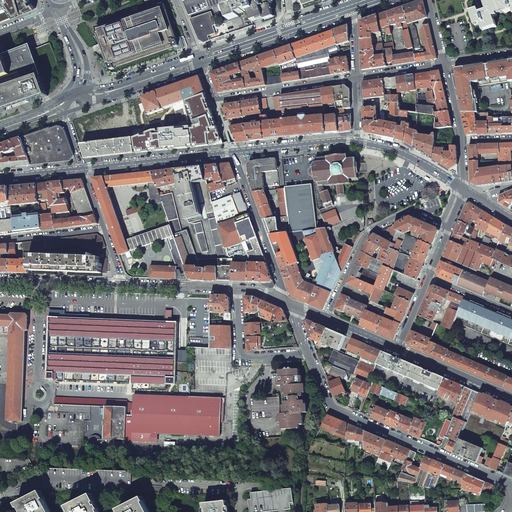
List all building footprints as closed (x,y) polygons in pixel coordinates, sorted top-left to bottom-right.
[(30,0),(0,0),(0,22),(16,16),(36,8),(30,0)] [(182,0),(188,15),(226,2),(225,0),(248,0),(249,1),(250,1),(252,0),(182,0)] [(225,0),(226,2),(227,6),(224,8),(228,20),(238,16),(237,13),(247,9),(248,11),(254,9),(252,4),(251,4),(250,1),(249,1),(248,0),(225,0)] [(248,11),(252,22),(264,17),(265,19),(274,16),(269,4),(273,3),(271,0),(252,0),(250,1),(251,4),(252,4),(254,9),(248,11)] [(407,22),(407,24),(427,18),(426,11),(423,0),(421,1),(403,7),(407,22)] [(441,0),(442,1),(438,3),(442,17),(464,9),(462,3),(464,2),(466,8),(490,0),(441,0)] [(478,9),(470,12),(475,26),(481,24),(483,31),(497,27),(494,17),(497,16),(497,14),(504,11),(505,13),(511,10),(511,0),(509,1),(509,0),(493,0),(484,3),(487,11),(479,13),(478,9)] [(114,64),(115,67),(168,49),(173,48),(172,44),(173,44),(175,48),(179,46),(177,40),(174,41),(174,40),(177,39),(168,11),(164,12),(164,11),(166,10),(164,4),(160,5),(161,9),(160,10),(159,6),(101,26),(103,30),(101,30),(100,26),(96,27),(98,34),(100,33),(100,34),(97,35),(106,63),(110,62),(110,63),(108,64),(110,70),(114,68),(113,64),(114,64)] [(390,26),(403,23),(407,22),(403,7),(392,11),(387,12),(390,26)] [(211,12),(190,19),(190,20),(199,40),(204,42),(210,40),(209,36),(208,35),(209,34),(213,32),(212,27),(212,26),(213,26),(216,25),(215,23),(211,12)] [(378,16),(380,29),(387,28),(388,35),(392,34),(390,26),(387,12),(386,13),(378,16)] [(361,49),(361,53),(373,51),(373,39),(373,34),(381,33),(380,29),(378,16),(369,19),(360,22),(361,49)] [(413,25),(408,27),(408,29),(413,48),(414,53),(414,54),(415,55),(425,53),(424,49),(421,49),(416,27),(413,25)] [(428,53),(425,53),(426,61),(437,59),(433,42),(429,25),(423,26),(421,29),(424,39),(426,48),(428,53)] [(338,45),(348,42),(349,42),(348,26),(333,31),(338,45)] [(413,48),(408,29),(405,30),(402,31),(406,48),(408,49),(413,48)] [(292,45),(296,59),(338,45),(333,31),(313,38),(303,42),(292,45)] [(374,44),(374,51),(375,50),(384,49),(383,45),(383,44),(382,40),(379,41),(380,44),(374,44)] [(0,56),(0,111),(4,109),(18,105),(29,101),(46,94),(39,75),(38,70),(58,63),(51,43),(30,50),(28,46),(2,55),(0,56)] [(279,63),(280,65),(297,60),(296,59),(292,45),(285,48),(275,51),(279,63)] [(298,62),(299,71),(331,67),(330,61),(329,56),(340,52),(339,49),(338,45),(296,59),(297,60),(298,62)] [(414,53),(393,56),(392,49),(384,50),(384,53),(385,56),(385,58),(386,63),(393,62),(393,66),(395,65),(416,62),(415,55),(414,54),(414,53)] [(362,70),(386,66),(386,63),(385,58),(385,56),(374,57),(374,53),(375,53),(375,50),(374,51),(373,51),(361,53),(362,61),(362,70)] [(258,57),(262,69),(279,63),(275,51),(258,57)] [(415,55),(416,62),(421,61),(426,61),(425,53),(415,55)] [(249,60),(239,64),(243,72),(244,78),(245,80),(246,89),(256,87),(266,86),(265,78),(264,73),(262,69),(258,57),(249,60)] [(331,67),(332,75),(350,72),(348,58),(340,59),(340,58),(336,59),(336,60),(330,61),(331,67)] [(457,92),(462,113),(475,113),(478,113),(478,108),(482,108),(478,86),(510,82),(511,81),(511,59),(459,68),(456,69),(453,73),(457,92)] [(245,80),(244,78),(243,72),(239,64),(211,73),(218,93),(246,89),(245,80)] [(331,67),(299,71),(299,73),(301,80),(332,75),(331,67)] [(435,80),(435,83),(442,82),(440,71),(434,72),(431,72),(432,81),(435,80)] [(282,75),(283,83),(286,82),(297,81),(301,80),(299,73),(291,74),(291,73),(284,74),(284,72),(281,72),(282,75)] [(414,75),(416,89),(417,89),(431,88),(433,88),(432,83),(432,81),(431,72),(424,73),(414,75)] [(265,78),(266,86),(283,83),(282,75),(265,78)] [(398,88),(399,93),(405,92),(405,93),(409,92),(409,91),(416,90),(416,89),(414,75),(406,76),(397,77),(398,88)] [(164,109),(178,104),(205,94),(200,77),(171,87),(142,97),(148,115),(164,110),(164,109)] [(383,79),(384,89),(392,88),(392,89),(395,88),(395,89),(398,88),(397,77),(394,78),(383,79)] [(362,83),(363,99),(369,99),(383,97),(385,97),(385,96),(384,89),(383,79),(374,81),(362,83)] [(433,88),(433,89),(436,89),(439,102),(447,101),(446,98),(442,82),(435,83),(432,83),(433,88)] [(343,101),(344,109),(351,108),(350,99),(350,89),(345,85),(334,87),(335,102),(343,101)] [(322,89),(323,105),(335,103),(335,102),(334,87),(328,88),(322,89)] [(311,91),(301,93),(293,94),(280,96),(284,120),(284,121),(302,119),(301,117),(307,117),(307,118),(325,116),(323,105),(322,89),(311,91)] [(205,94),(178,104),(186,126),(133,132),(133,138),(135,152),(217,145),(218,144),(219,144),(221,142),(221,141),(221,140),(221,139),(221,138),(205,94)] [(417,103),(417,105),(434,107),(434,105),(434,104),(428,105),(427,94),(418,95),(416,95),(416,97),(417,103)] [(274,97),(277,121),(284,120),(280,96),(274,97)] [(261,113),(262,117),(267,116),(268,116),(266,98),(259,99),(261,113)] [(241,102),(243,116),(261,113),(259,99),(250,101),(241,102)] [(399,103),(400,111),(409,112),(417,113),(417,105),(402,104),(402,101),(401,101),(400,99),(399,99),(399,103)] [(335,103),(336,110),(342,109),(344,109),(343,101),(335,102),(335,103)] [(437,104),(438,112),(439,112),(449,111),(448,109),(447,101),(439,102),(434,103),(434,104),(434,105),(437,104)] [(222,105),(228,120),(243,117),(243,116),(241,102),(222,105)] [(323,105),(325,116),(337,115),(336,110),(335,103),(323,105)] [(391,103),(391,116),(399,117),(400,111),(399,103),(391,103)] [(417,105),(417,113),(419,113),(435,115),(434,107),(417,105)] [(370,108),(363,108),(364,127),(364,129),(365,131),(367,133),(368,133),(369,134),(377,135),(396,139),(398,127),(398,125),(379,121),(377,123),(375,121),(377,119),(377,107),(370,108)] [(435,124),(435,128),(452,127),(452,123),(449,111),(439,112),(441,123),(435,124)] [(476,122),(475,113),(462,113),(465,125),(467,135),(477,135),(476,122)] [(488,113),(480,113),(480,118),(485,118),(485,122),(488,122),(488,118),(488,117),(488,113)] [(325,116),(327,133),(333,133),(339,132),(337,117),(337,115),(325,116)] [(337,117),(339,132),(345,131),(352,131),(351,115),(343,116),(337,117)] [(263,123),(264,140),(275,139),(286,137),(284,121),(284,120),(277,121),(266,122),(265,121),(267,119),(267,116),(262,117),(263,123)] [(312,135),(327,133),(325,116),(307,118),(307,117),(301,117),(302,119),(284,121),(286,137),(299,136),(312,135)] [(493,117),(488,117),(488,118),(488,122),(488,125),(488,134),(503,134),(502,127),(502,124),(493,125),(493,117)] [(511,117),(493,117),(493,125),(502,124),(502,127),(511,126),(511,117)] [(254,124),(245,125),(251,141),(258,141),(264,140),(263,123),(259,124),(259,122),(254,123),(254,124)] [(396,139),(402,141),(405,142),(407,124),(408,123),(403,122),(403,127),(398,127),(396,139)] [(485,122),(476,122),(477,135),(483,134),(488,134),(488,125),(488,122),(485,122)] [(407,124),(405,142),(406,143),(414,148),(416,131),(410,129),(410,126),(409,125),(407,124)] [(230,127),(236,143),(243,142),(251,141),(245,125),(230,127)] [(50,128),(22,138),(27,153),(27,155),(28,157),(31,165),(53,163),(71,161),(74,156),(66,131),(65,130),(64,128),(62,128),(62,126),(58,126),(58,127),(50,129),(50,128)] [(423,154),(433,159),(434,148),(436,141),(435,134),(434,134),(433,135),(432,137),(425,136),(424,136),(419,135),(419,134),(419,133),(418,133),(418,132),(417,132),(417,131),(416,131),(414,148),(423,154)] [(8,143),(0,145),(0,159),(4,160),(4,157),(3,154),(6,153),(7,153),(8,154),(13,152),(13,151),(13,150),(16,149),(19,157),(19,158),(28,157),(27,155),(27,153),(22,138),(8,143)] [(106,156),(135,152),(133,138),(82,144),(85,154),(86,154),(87,156),(89,158),(106,156)] [(488,144),(477,145),(477,146),(478,154),(499,152),(499,149),(499,144),(488,144)] [(445,156),(443,165),(447,168),(450,170),(458,165),(457,156),(456,146),(451,146),(446,146),(445,149),(445,153),(445,156)] [(477,146),(469,146),(470,161),(478,161),(478,154),(477,146)] [(434,148),(433,159),(438,162),(443,165),(445,156),(445,153),(445,149),(441,149),(438,148),(434,148)] [(499,152),(500,161),(500,162),(511,161),(510,155),(510,151),(509,148),(499,149),(499,152)] [(319,158),(315,159),(315,163),(314,165),(315,167),(314,167),(314,169),(313,169),(311,172),(311,175),(314,178),(315,177),(315,179),(316,179),(316,182),(319,183),(319,187),(323,186),(335,185),(337,185),(339,196),(345,195),(344,185),(351,184),(350,180),(358,179),(358,175),(360,175),(360,173),(359,164),(358,162),(357,162),(356,159),(348,159),(347,155),(327,157),(327,158),(319,158)] [(0,159),(0,168),(17,167),(31,165),(28,157),(19,158),(19,157),(8,159),(7,157),(4,157),(4,160),(0,159)] [(266,191),(264,173),(278,171),(276,160),(273,160),(273,159),(255,161),(255,162),(253,162),(252,162),(250,163),(249,163),(249,165),(248,166),(248,167),(249,170),(250,177),(249,177),(254,192),(258,192),(265,191),(266,191)] [(478,161),(470,161),(471,183),(479,186),(495,184),(502,183),(500,166),(495,167),(494,166),(493,166),(493,168),(481,169),(481,168),(479,168),(478,161)] [(236,179),(230,164),(224,164),(218,165),(224,183),(236,179)] [(203,167),(210,193),(226,188),(224,183),(218,165),(205,166),(203,167)] [(511,175),(511,172),(511,165),(500,166),(502,183),(511,180),(511,175)] [(210,193),(203,167),(187,168),(183,169),(176,170),(179,184),(189,223),(190,223),(194,234),(197,234),(204,232),(212,230),(219,228),(218,225),(212,202),(210,193)] [(179,184),(176,170),(165,171),(152,172),(155,183),(158,189),(179,184)] [(155,183),(152,172),(148,172),(92,178),(101,204),(101,207),(102,209),(103,209),(109,225),(108,225),(109,227),(110,230),(119,255),(130,252),(126,241),(107,188),(155,183)] [(90,201),(82,180),(75,180),(71,181),(63,182),(65,190),(70,189),(80,214),(74,215),(75,218),(95,215),(90,201)] [(65,190),(63,182),(60,182),(52,183),(50,183),(51,200),(52,206),(68,205),(66,196),(61,197),(60,194),(65,193),(65,190)] [(48,183),(37,184),(39,201),(51,200),(50,183),(48,183)] [(39,201),(37,184),(22,186),(10,187),(11,202),(12,206),(39,203),(39,201)] [(324,220),(316,222),(313,185),(285,187),(285,189),(287,202),(289,217),(290,233),(303,231),(317,230),(327,229),(326,226),(324,220)] [(319,187),(321,193),(321,194),(325,205),(326,205),(327,207),(328,208),(333,206),(332,203),(333,202),(329,190),(325,191),(324,190),(323,186),(319,187)] [(0,203),(11,202),(10,187),(2,188),(0,188),(0,203)] [(279,190),(281,203),(287,202),(285,189),(279,190)] [(499,203),(510,209),(511,204),(511,190),(510,191),(499,196),(499,200),(499,203)] [(269,202),(265,191),(258,192),(254,192),(259,206),(269,202)] [(241,192),(212,202),(218,225),(236,219),(235,216),(248,211),(241,192)] [(181,233),(171,194),(163,195),(160,196),(170,226),(174,235),(181,233)] [(12,206),(11,202),(0,203),(0,235),(6,235),(15,234),(12,213),(12,206)] [(259,206),(260,208),(264,220),(270,219),(274,218),(269,205),(269,202),(259,206)] [(289,217),(287,202),(281,203),(280,203),(282,218),(289,217)] [(470,203),(467,204),(460,219),(459,221),(469,226),(473,218),(478,221),(483,211),(479,208),(470,203)] [(70,212),(68,205),(52,206),(53,214),(70,212)] [(145,209),(144,206),(126,212),(128,215),(145,209)] [(322,214),(324,220),(326,226),(340,221),(335,209),(322,214)] [(41,216),(40,210),(32,211),(32,214),(33,217),(29,217),(29,215),(29,214),(25,214),(25,215),(25,218),(21,218),(21,216),(21,212),(12,213),(15,234),(29,232),(42,230),(41,216)] [(492,216),(483,211),(478,221),(478,222),(475,227),(479,229),(487,232),(494,217),(492,216)] [(54,221),(53,214),(47,215),(41,216),(42,230),(43,231),(53,229),(55,229),(54,221)] [(236,219),(218,225),(219,228),(225,250),(243,243),(251,240),(257,237),(249,214),(236,219)] [(98,224),(95,215),(75,218),(71,218),(71,219),(73,227),(85,225),(98,224)] [(277,218),(279,234),(289,233),(290,233),(289,217),(282,218),(277,218)] [(416,219),(410,217),(402,221),(394,225),(397,231),(404,234),(411,231),(416,219)] [(494,217),(487,232),(493,235),(495,236),(497,237),(501,238),(506,225),(505,224),(494,218),(494,217)] [(266,224),(269,235),(279,234),(277,218),(274,218),(270,219),(271,223),(266,224)] [(57,229),(73,227),(71,219),(54,221),(55,229),(57,229)] [(423,222),(416,219),(411,231),(420,235),(425,223),(423,222)] [(466,248),(470,240),(475,228),(473,228),(469,226),(459,221),(455,231),(451,241),(466,248)] [(426,224),(425,223),(420,235),(423,236),(421,241),(432,246),(438,232),(437,229),(426,224)] [(397,231),(394,225),(388,228),(391,234),(395,237),(397,231)] [(511,228),(506,225),(501,238),(500,241),(502,242),(505,244),(509,236),(511,237),(511,228)] [(174,235),(170,226),(126,241),(130,252),(169,238),(173,250),(171,250),(178,267),(150,266),(150,278),(184,279),(182,275),(187,273),(184,266),(175,239),(174,235)] [(479,229),(475,227),(475,228),(470,240),(475,242),(479,229)] [(225,250),(219,228),(212,230),(219,259),(227,259),(225,250)] [(335,253),(327,229),(317,230),(326,254),(335,253)] [(305,235),(314,262),(321,259),(327,262),(317,281),(315,280),(312,285),(317,287),(320,288),(332,293),(342,272),(339,262),(335,253),(326,254),(317,230),(303,231),(305,235)] [(404,234),(397,231),(395,237),(392,243),(390,248),(399,252),(406,235),(404,234)] [(208,251),(204,232),(197,234),(202,253),(208,251)] [(357,234),(350,247),(353,248),(360,234),(362,233),(359,232),(357,235),(357,234)] [(488,245),(492,236),(493,235),(487,232),(482,245),(487,247),(489,248),(490,246),(488,245)] [(279,234),(269,235),(278,258),(284,256),(287,266),(289,266),(298,264),(300,264),(290,236),(289,233),(279,234)] [(97,234),(49,240),(50,249),(69,247),(80,248),(97,251),(106,248),(102,237),(97,234)] [(375,234),(368,240),(379,246),(382,247),(389,251),(390,248),(392,243),(378,236),(375,234)] [(192,266),(181,237),(175,239),(184,266),(192,266)] [(265,258),(257,237),(251,240),(254,250),(248,253),(243,243),(225,250),(227,259),(233,260),(250,260),(250,258),(265,258)] [(45,240),(23,243),(25,260),(29,261),(29,255),(39,255),(38,252),(38,250),(47,250),(45,240)] [(379,246),(368,240),(363,249),(362,251),(372,257),(375,250),(378,248),(379,246)] [(475,242),(470,240),(466,248),(477,252),(481,245),(475,242)] [(432,246),(421,241),(420,245),(419,244),(413,258),(414,258),(425,263),(429,254),(432,246)] [(466,248),(451,241),(449,244),(444,257),(445,258),(477,272),(481,262),(491,266),(490,267),(495,270),(498,261),(492,259),(477,252),(466,248)] [(17,261),(15,244),(8,245),(9,254),(10,260),(17,261)] [(8,245),(0,245),(0,260),(3,260),(2,255),(9,254),(8,245)] [(339,262),(342,272),(347,261),(353,248),(350,247),(346,245),(339,262)] [(489,248),(487,247),(482,245),(481,245),(477,252),(492,259),(496,250),(489,248)] [(389,251),(382,247),(377,259),(384,263),(389,251)] [(384,263),(383,266),(391,269),(393,270),(395,264),(400,252),(399,252),(390,248),(389,251),(384,263)] [(505,254),(496,250),(492,259),(498,261),(501,263),(505,254)] [(372,257),(362,251),(361,253),(356,265),(362,267),(367,269),(373,257),(372,257)] [(511,256),(506,253),(505,254),(501,263),(511,267),(511,256)] [(39,255),(29,255),(29,261),(29,270),(65,272),(102,273),(102,264),(100,264),(100,257),(104,258),(104,254),(100,255),(99,257),(93,257),(93,255),(92,255),(92,257),(39,255)] [(287,266),(284,256),(278,258),(282,268),(287,266)] [(377,259),(373,257),(367,269),(380,275),(383,266),(384,263),(377,259)] [(250,260),(250,282),(260,282),(262,282),(262,285),(271,288),(273,287),(275,285),(265,258),(250,258),(250,260)] [(425,263),(414,258),(412,261),(411,261),(407,272),(408,272),(406,276),(418,280),(423,269),(425,263)] [(198,267),(218,268),(218,259),(198,260),(198,267)] [(218,268),(219,281),(225,281),(232,282),(233,260),(227,259),(219,259),(218,259),(218,268)] [(314,262),(318,272),(315,280),(317,281),(327,262),(321,259),(314,262)] [(3,260),(0,260),(0,272),(1,272),(10,273),(10,260),(3,260)] [(17,261),(10,260),(10,273),(13,273),(29,273),(29,270),(29,261),(25,260),(20,260),(20,261),(17,261)] [(233,260),(232,282),(242,282),(250,282),(250,260),(233,260)] [(490,282),(442,262),(437,273),(439,277),(450,281),(484,296),(486,292),(490,282)] [(298,264),(289,266),(292,276),(285,278),(291,295),(293,297),(294,298),(310,304),(313,296),(317,287),(312,285),(308,283),(304,282),(303,280),(298,264)] [(399,266),(395,264),(393,270),(400,273),(402,267),(399,266)] [(362,267),(356,265),(353,271),(350,276),(359,280),(362,274),(360,273),(362,267)] [(218,268),(198,267),(192,266),(184,266),(187,273),(189,279),(202,280),(219,281),(218,268)] [(282,268),(285,278),(292,276),(289,266),(287,266),(282,268)] [(380,275),(376,287),(375,287),(383,290),(383,289),(391,269),(383,266),(380,275)] [(367,269),(362,267),(360,273),(362,274),(359,280),(376,287),(380,275),(367,269)] [(406,276),(400,273),(397,279),(417,288),(420,281),(418,280),(406,276)] [(350,276),(347,284),(359,289),(373,295),(375,287),(376,287),(359,280),(350,276)] [(490,282),(486,292),(499,297),(511,302),(511,286),(509,286),(509,284),(503,282),(502,283),(491,278),(490,282)] [(429,292),(426,299),(441,305),(443,299),(449,301),(453,292),(434,285),(431,287),(429,292)] [(383,290),(375,287),(373,295),(371,299),(370,300),(370,301),(379,304),(384,291),(383,290)] [(313,296),(310,304),(317,307),(324,310),(332,293),(320,288),(316,298),(313,296)] [(399,288),(396,296),(398,297),(411,302),(414,295),(399,288)] [(464,297),(453,292),(449,301),(452,302),(449,308),(458,312),(463,300),(464,297)] [(211,295),(211,313),(225,313),(230,313),(230,298),(227,296),(220,296),(211,295)] [(350,298),(342,295),(339,302),(336,308),(344,312),(345,312),(350,299),(350,298)] [(261,312),(260,300),(254,297),(246,297),(245,297),(245,313),(261,312)] [(411,302),(398,297),(392,310),(405,316),(411,302)] [(368,307),(350,299),(345,312),(352,315),(353,315),(354,316),(363,319),(366,312),(368,307)] [(441,305),(426,299),(420,311),(418,316),(433,322),(441,305)] [(278,307),(260,300),(261,312),(261,317),(268,321),(268,323),(272,322),(274,316),(276,317),(276,316),(277,316),(278,319),(274,320),(275,322),(288,322),(287,320),(284,310),(282,309),(278,307)] [(470,303),(463,300),(458,312),(454,321),(481,333),(490,311),(484,308),(485,307),(477,303),(471,301),(470,303)] [(379,304),(370,301),(368,307),(366,312),(383,319),(388,308),(379,304)] [(385,337),(394,340),(400,326),(405,316),(392,310),(388,308),(383,319),(377,333),(385,337)] [(441,326),(450,330),(454,321),(458,312),(449,308),(441,326)] [(497,314),(490,311),(481,333),(508,344),(511,335),(511,320),(511,318),(504,315),(498,312),(497,314)] [(383,319),(366,312),(363,319),(361,326),(374,332),(377,333),(383,319)] [(0,333),(10,334),(7,421),(22,421),(26,332),(28,330),(28,316),(27,314),(12,313),(10,315),(0,315),(0,333)] [(175,385),(177,322),(49,317),(46,379),(165,384),(166,384),(175,385)] [(328,329),(307,320),(307,321),(305,323),(311,339),(321,343),(321,344),(322,345),(323,344),(322,344),(328,329)] [(246,324),(246,335),(264,334),(263,323),(246,324)] [(210,326),(210,349),(232,350),(231,341),(231,327),(210,326)] [(323,344),(335,349),(339,351),(340,351),(346,336),(337,333),(328,329),(322,344),(323,344)] [(427,338),(412,331),(407,343),(408,346),(420,351),(423,353),(426,346),(428,347),(430,342),(431,339),(427,338)] [(258,350),(259,350),(258,337),(246,337),(247,351),(250,351),(250,350),(258,350)] [(348,350),(359,354),(358,355),(362,356),(367,345),(364,344),(352,339),(348,350)] [(449,350),(430,342),(428,347),(426,346),(423,353),(426,354),(434,357),(444,362),(448,353),(449,350)] [(375,349),(367,345),(362,356),(377,363),(383,352),(375,349)] [(339,351),(335,349),(330,360),(328,364),(334,366),(347,372),(353,374),(354,375),(360,362),(345,355),(338,353),(339,351)] [(359,354),(348,350),(345,355),(360,362),(362,356),(358,355),(359,354)] [(377,364),(408,377),(413,365),(393,356),(383,352),(377,363),(377,364)] [(474,375),(504,388),(508,379),(454,355),(448,353),(444,362),(474,375)] [(377,363),(362,356),(360,362),(354,375),(357,376),(370,381),(377,364),(377,363)] [(425,370),(413,365),(408,377),(440,391),(445,379),(446,378),(425,370)] [(347,372),(334,366),(331,374),(343,379),(344,378),(347,372)] [(282,422),(282,429),(290,429),(299,428),(299,425),(303,424),(302,413),(307,412),(307,404),(305,404),(304,401),(299,401),(299,396),(303,396),(303,393),(305,392),(305,384),(302,384),(302,376),(299,376),(299,369),(293,369),(291,368),(289,370),(287,368),(285,370),(280,370),(280,377),(278,377),(278,386),(285,385),(286,389),(284,389),(284,394),(287,393),(287,397),(291,397),(291,401),(286,402),(286,405),(284,405),(284,410),(286,410),(286,413),(280,414),(281,417),(278,417),(278,422),(282,422)] [(353,374),(347,372),(344,378),(350,381),(352,377),(353,374)] [(333,381),(329,383),(335,396),(346,391),(341,378),(333,381)] [(455,383),(446,378),(445,379),(439,394),(459,403),(466,387),(455,383)] [(365,382),(357,379),(355,383),(354,382),(354,383),(355,384),(354,386),(353,385),(351,390),(360,394),(365,382)] [(365,382),(360,394),(367,397),(370,390),(372,385),(365,382)] [(384,388),(373,383),(372,385),(370,390),(382,395),(384,388)] [(473,410),(480,393),(470,389),(466,387),(459,403),(453,417),(454,417),(467,423),(473,410)] [(398,393),(384,388),(382,395),(395,400),(398,393)] [(410,398),(398,393),(395,400),(395,401),(407,406),(410,398)] [(473,410),(507,425),(507,424),(511,413),(511,407),(494,399),(480,393),(473,410)] [(158,433),(220,436),(220,422),(221,411),(221,398),(190,397),(190,396),(188,396),(188,397),(134,395),(133,418),(132,432),(152,433),(158,433)] [(55,405),(106,407),(106,406),(127,407),(127,400),(55,397),(55,405)] [(250,399),(251,419),(278,417),(281,417),(280,414),(279,397),(250,399)] [(126,432),(127,407),(106,406),(106,407),(104,439),(103,440),(97,437),(96,439),(92,436),(90,438),(90,439),(89,442),(90,444),(91,446),(93,447),(95,448),(97,447),(98,447),(98,445),(100,441),(114,451),(115,440),(123,440),(126,440),(126,432)] [(383,408),(377,406),(375,409),(372,417),(380,421),(386,423),(391,412),(384,409),(385,407),(383,407),(383,408)] [(368,416),(372,417),(375,409),(370,407),(367,415),(368,416)] [(465,429),(487,439),(499,444),(503,436),(507,425),(473,410),(467,423),(465,429)] [(403,416),(391,411),(391,412),(386,423),(391,426),(397,428),(403,416)] [(338,419),(329,415),(321,428),(332,433),(347,439),(347,423),(338,419)] [(414,420),(403,416),(397,428),(403,431),(409,433),(414,420)] [(123,440),(151,441),(152,433),(132,432),(133,418),(127,417),(126,432),(126,440),(123,440)] [(445,437),(454,440),(453,441),(451,441),(447,450),(455,453),(461,439),(465,429),(467,423),(454,417),(453,419),(451,422),(445,437)] [(427,423),(415,418),(414,420),(409,433),(412,435),(420,438),(427,423)] [(445,437),(451,422),(447,420),(439,437),(444,439),(445,437)] [(352,425),(347,423),(347,439),(356,439),(357,427),(352,425)] [(362,429),(357,427),(356,439),(356,441),(366,441),(366,431),(362,429)] [(381,438),(366,431),(366,441),(365,449),(380,455),(387,440),(381,438)] [(506,437),(503,436),(499,444),(506,446),(508,441),(505,439),(506,437)] [(483,449),(461,439),(455,453),(466,458),(477,462),(480,457),(483,449)] [(396,444),(387,440),(380,455),(377,462),(390,468),(395,457),(400,445),(396,444)] [(496,470),(507,447),(506,446),(499,444),(493,460),(489,468),(496,470)] [(408,449),(400,445),(395,457),(406,462),(411,450),(408,449)] [(417,453),(411,450),(406,462),(403,469),(419,476),(422,469),(421,469),(411,465),(417,453)] [(434,460),(426,457),(421,469),(422,469),(419,476),(417,479),(402,473),(398,482),(423,487),(434,460)] [(438,480),(440,476),(440,475),(441,473),(445,465),(436,461),(434,460),(423,487),(424,487),(434,489),(438,480)] [(448,466),(445,465),(441,473),(453,478),(456,470),(448,466)] [(328,473),(310,469),(309,473),(308,473),(307,475),(327,479),(328,473)] [(459,471),(456,470),(453,478),(460,481),(459,483),(464,485),(468,474),(459,471)] [(386,475),(373,471),(371,477),(385,479),(386,475)] [(340,476),(328,473),(327,479),(327,480),(338,482),(340,476)] [(477,478),(468,474),(464,485),(462,487),(480,495),(482,491),(486,482),(477,478)] [(493,485),(486,482),(482,491),(489,494),(493,485)] [(496,487),(493,485),(489,494),(496,497),(499,490),(496,487)] [(249,511),(265,511),(290,509),(290,505),(293,504),(291,488),(250,493),(251,499),(248,500),(249,511)] [(50,511),(40,491),(19,503),(23,511),(50,511)] [(99,511),(91,495),(69,506),(72,511),(99,511)] [(149,511),(143,498),(121,509),(122,511),(149,511)] [(340,511),(340,501),(329,501),(329,504),(329,506),(329,511),(340,511)] [(460,501),(447,502),(448,511),(460,511),(460,505),(460,501)] [(204,511),(227,511),(226,502),(204,504),(204,511)] [(381,503),(376,503),(376,510),(376,511),(389,511),(389,507),(389,504),(381,504),(381,503)]
